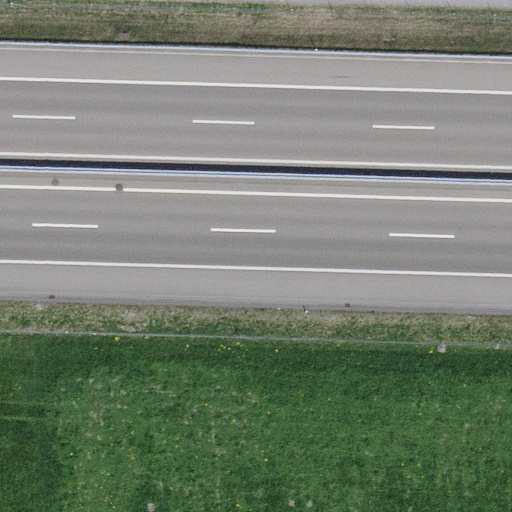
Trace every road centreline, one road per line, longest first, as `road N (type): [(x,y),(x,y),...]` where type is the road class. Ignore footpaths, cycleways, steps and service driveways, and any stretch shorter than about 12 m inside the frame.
road 1 (motorway): [(511,130),(0,116)]
road 2 (motorway): [(0,226),(511,240)]
